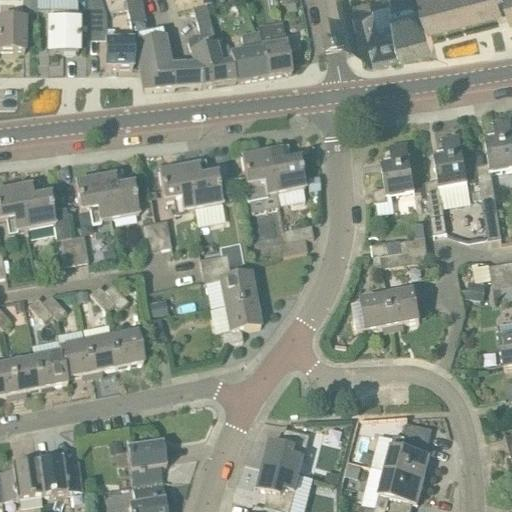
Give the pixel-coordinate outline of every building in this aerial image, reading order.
[(23,0),(23,17),(37,16),(37,0),(23,0)] [(40,0),(40,11),(81,12),(81,0),(40,0)] [(105,45),(107,19),(100,0),(86,0),(87,30),(87,36),(87,45),(105,45)] [(133,41),(144,95),(201,91),(194,68),(170,71),(161,36),(151,38),(142,0),(125,0),(126,2),(133,41)] [(168,0),(144,0),(147,15),(170,11),(168,0)] [(428,24),(421,0),(412,0),(415,8),(391,15),(395,29),(400,54),(434,43),(428,24)] [(511,0),(421,0),(428,24),(508,2),(511,14),(511,0)] [(235,87),(236,85),(231,70),(219,72),(205,8),(207,8),(193,11),(200,41),(188,44),(194,68),(201,91),(235,87)] [(261,51),(261,50),(259,43),(249,45),(250,55),(230,58),(229,48),(216,51),(212,33),(207,8),(205,8),(219,72),(231,70),(236,85),(266,81),(261,51)] [(400,54),(395,29),(380,33),(374,11),(354,16),(367,62),(387,58),(400,54)] [(78,24),(78,15),(49,15),(49,23),(48,57),(78,58),(78,24)] [(25,23),(25,21),(13,20),(12,23),(0,22),(0,55),(24,56),(26,23),(25,23)] [(261,51),(266,81),(292,77),(285,39),(273,41),(274,49),(261,50),(261,51)] [(132,74),(132,45),(105,44),(106,73),(132,74)] [(476,170),(478,186),(481,205),(495,202),(491,178),(511,175),(511,139),(510,125),(510,126),(510,124),(492,128),(493,129),(494,139),(485,141),(486,147),(483,147),(487,168),(476,170)] [(478,186),(476,170),(464,172),(459,141),(460,141),(460,140),(442,143),(442,144),(444,155),(435,156),(436,162),(433,163),(437,183),(425,186),(427,196),(431,222),(434,239),(447,236),(445,219),(443,213),(470,209),(467,188),(478,186)] [(427,196),(425,186),(414,188),(408,149),(390,151),(391,163),(383,165),(383,171),(381,171),(384,191),(373,194),(374,207),(386,206),(386,203),(427,196)] [(276,200),(278,210),(306,205),(304,194),(298,166),(282,168),(280,156),(268,158),(276,200)] [(251,216),(278,210),(276,200),(268,158),(240,163),(240,164),(241,164),(245,192),(244,192),(247,207),(249,207),(251,216)] [(186,173),(194,216),(223,210),(222,209),(216,180),(199,183),(197,171),(186,173)] [(181,219),(194,216),(186,173),(157,178),(157,179),(158,179),(163,207),(162,207),(162,209),(180,205),(182,216),(180,216),(181,219)] [(103,183),(111,226),(140,220),(140,219),(139,219),(133,191),(116,193),(114,181),(103,183)] [(318,181),(307,182),(308,194),(319,194),(318,181)] [(98,229),(111,226),(103,183),(74,188),(74,189),(75,189),(80,217),(79,217),(79,219),(97,216),(99,226),(97,227),(98,229)] [(19,193),(27,237),(54,231),(56,245),(70,243),(66,212),(52,214),(50,201),(33,204),(31,192),(31,191),(19,193)] [(14,239),(27,237),(19,193),(0,196),(0,228),(13,226),(15,237),(14,237),(14,239)] [(154,228),(159,254),(171,252),(166,226),(154,228)] [(147,256),(159,254),(154,228),(142,230),(147,256)] [(415,244),(425,243),(423,229),(414,231),(415,244)] [(286,247),(304,244),(313,242),(311,230),(284,236),(286,247)] [(72,244),(76,270),(88,267),(83,242),(72,244)] [(397,260),(427,256),(425,243),(415,244),(396,247),(397,260)] [(64,272),(76,270),(72,244),(59,246),(64,272)] [(304,244),(286,247),(278,249),(281,261),(307,256),(304,244)] [(381,261),(397,260),(396,247),(373,250),(373,257),(374,262),(381,261)] [(202,277),(228,272),(228,270),(241,267),(238,248),(220,251),(222,261),(200,265),(202,277)] [(102,254),(104,267),(116,265),(113,252),(102,254)] [(397,260),(381,261),(383,273),(429,267),(427,256),(397,260)] [(493,294),(501,292),(511,290),(511,266),(490,271),(493,294)] [(224,312),(255,306),(250,280),(231,283),(228,272),(202,277),(205,289),(219,286),(224,312)] [(481,305),(485,288),(469,285),(465,301),(481,305)] [(104,297),(115,308),(120,314),(128,306),(112,289),(104,297)] [(511,290),(501,292),(503,304),(511,302),(511,290)] [(115,308),(104,297),(99,291),(90,299),(106,316),(115,308)] [(87,295),(75,297),(76,307),(88,305),(87,295)] [(388,303),(394,331),(420,327),(414,296),(388,301),(388,303)] [(42,307),(53,320),(58,325),(66,317),(50,300),(42,307)] [(368,336),(394,331),(388,303),(388,301),(362,305),(368,336)] [(53,320),(42,307),(37,302),(29,310),(45,327),(53,320)] [(167,317),(165,303),(148,306),(151,320),(167,317)] [(15,306),(15,314),(24,313),(23,305),(15,306)] [(255,306),(224,312),(229,337),(221,339),(223,349),(243,345),(241,335),(260,332),(255,306)] [(0,332),(3,335),(11,327),(0,314),(0,332)] [(154,348),(165,346),(161,323),(149,325),(154,348)] [(504,373),(511,372),(511,326),(497,329),(504,373)] [(117,372),(110,341),(108,329),(83,334),(85,346),(92,377),(117,372)] [(110,341),(117,372),(143,367),(137,336),(110,341)] [(66,382),(92,377),(85,346),(58,351),(60,358),(61,358),(66,382)] [(347,350),(336,349),(335,356),(346,357),(347,350)] [(67,389),(66,382),(61,358),(60,358),(35,363),(41,394),(67,389)] [(16,399),(41,394),(35,363),(9,367),(16,399)] [(0,401),(16,399),(9,367),(0,369),(0,401)] [(385,476),(424,485),(429,462),(402,455),(405,442),(428,448),(432,434),(406,428),(403,442),(395,439),(391,451),(390,451),(385,476)] [(264,470),(300,480),(310,440),(285,434),(281,450),(269,447),(264,470)] [(112,457),(124,456),(122,443),(110,445),(112,457)] [(132,493),(164,489),(162,473),(166,472),(163,447),(127,452),(132,493)] [(36,466),(41,501),(82,496),(79,466),(63,468),(62,462),(36,466)] [(0,499),(1,506),(41,501),(36,466),(12,469),(13,476),(0,477),(0,499)] [(345,478),(357,481),(360,469),(348,466),(345,478)] [(292,511),(300,482),(300,480),(264,470),(258,493),(270,496),(265,511),(292,511)] [(337,488),(339,478),(330,476),(327,485),(337,488)] [(418,510),(424,485),(385,476),(376,511),(387,511),(390,503),(418,510)] [(166,511),(164,489),(132,493),(134,508),(129,509),(129,511),(166,511)]
